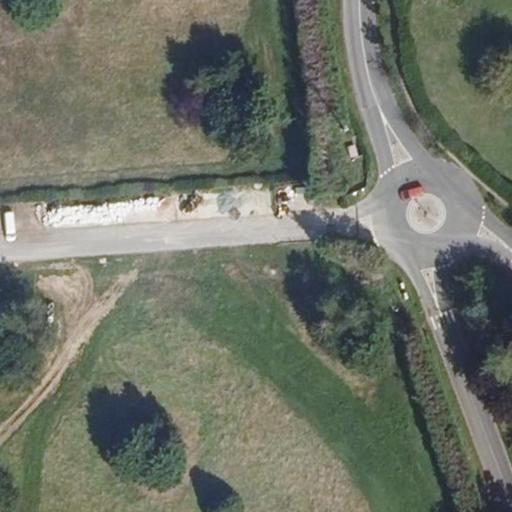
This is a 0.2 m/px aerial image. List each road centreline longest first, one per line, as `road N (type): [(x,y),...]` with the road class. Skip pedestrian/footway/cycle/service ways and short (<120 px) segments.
road 1 (tertiary): [(425,250),(440,317),(511,509)]
road 2 (track): [(440,317),(422,328),(483,511)]
road 3 (tertiary): [(410,178),(362,58),(360,0)]
